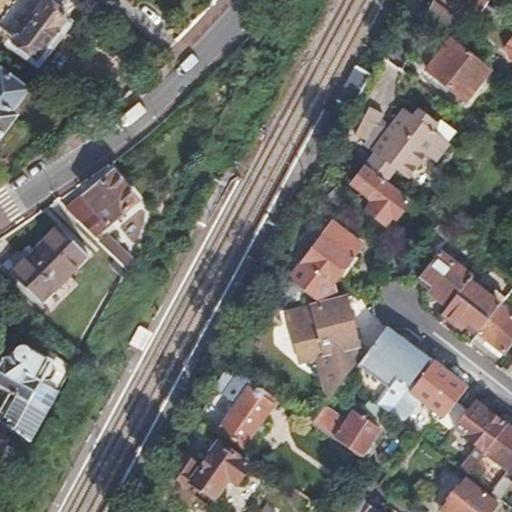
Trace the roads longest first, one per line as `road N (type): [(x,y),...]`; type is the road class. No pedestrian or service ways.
road 1 (residential): [(247,0),(159,96),(0,209)]
road 2 (residential): [(396,306),(511,395)]
